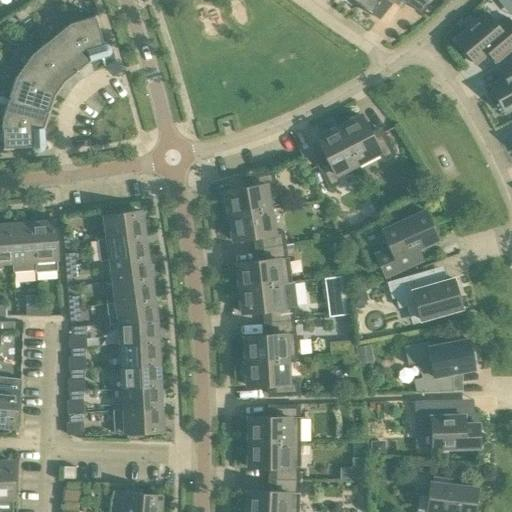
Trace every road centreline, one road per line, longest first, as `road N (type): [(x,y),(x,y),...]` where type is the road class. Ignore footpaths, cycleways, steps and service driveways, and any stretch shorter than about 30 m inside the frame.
road 1 (residential): [(202,455),(196,302),(173,159)]
road 2 (residential): [(173,159),(276,127),(390,66)]
road 3 (residential): [(511,203),(482,137),(422,44)]
road 4 (residential): [(0,186),(173,159)]
road 5 (residential): [(173,159),(128,7)]
road 6 (residential): [(49,454),(202,455)]
